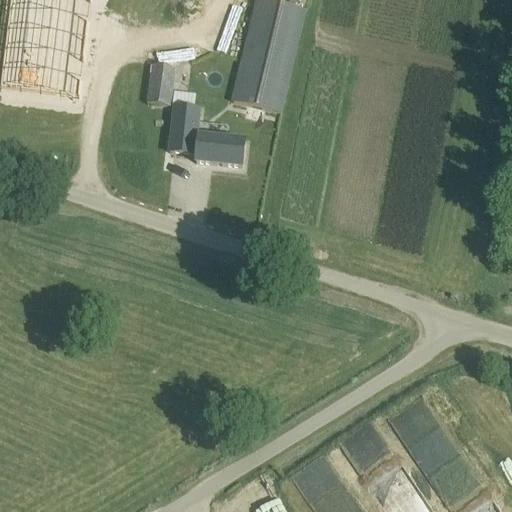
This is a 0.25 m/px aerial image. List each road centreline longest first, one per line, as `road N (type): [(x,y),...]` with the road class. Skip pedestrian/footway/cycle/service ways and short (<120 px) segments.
road 1 (unclassified): [(449,320),(0,170)]
road 2 (unclassified): [(178,511),(428,350),(445,337),(449,320)]
